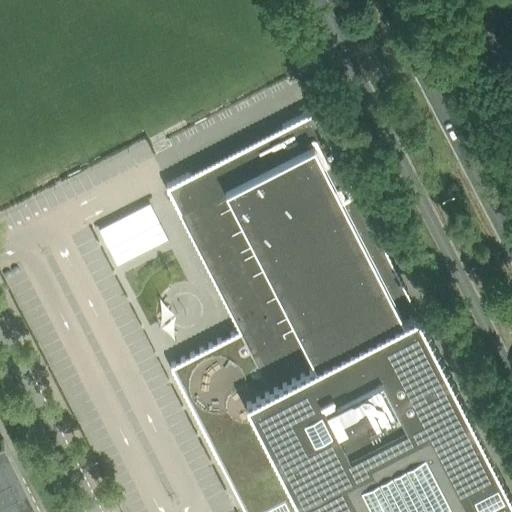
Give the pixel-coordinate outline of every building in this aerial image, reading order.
[(332,147),(314,110),(283,126),(285,131),(286,131),(198,176),(194,179),(193,177),(191,173),(169,184),(168,185),(170,189),(181,212),(241,329),(240,329),(172,364),(174,368),(176,371),(220,458),(244,490),(255,511),(511,511),(511,496),(445,366),(432,341),(340,161),(332,147)] [(150,202),(100,228),(109,246),(118,264),(132,257),(169,238),(159,220),(150,202)] [(409,249),(402,253),(407,263),(415,259),(409,249)] [(122,457),(151,510),(150,511),(241,511),(140,328),(144,328),(138,318),(127,325),(127,315),(136,311),(116,310),(98,278),(97,297),(92,288),(87,297),(75,290),(70,374),(54,373),(100,456),(122,457)] [(0,511),(40,511),(4,439),(0,440),(0,511)]
